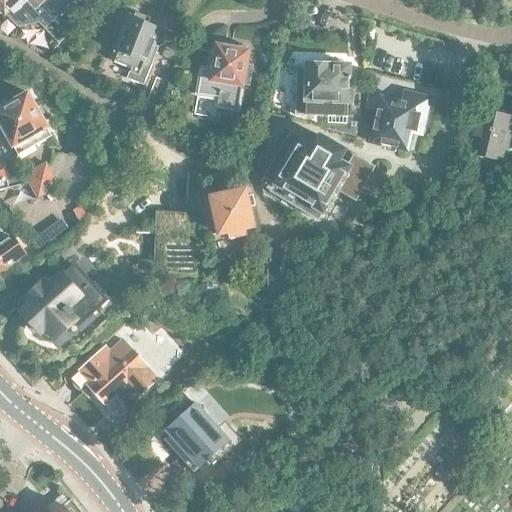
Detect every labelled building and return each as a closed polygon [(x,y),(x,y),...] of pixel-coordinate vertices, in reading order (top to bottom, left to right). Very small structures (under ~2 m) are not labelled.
[(5,16),(6,15),(18,28),(39,23),(59,43),(88,15),(86,13),(96,3),(92,0),(0,0),(0,14),(4,14),(5,16)] [(158,47),(153,45),(159,28),(147,24),(150,18),(134,12),(132,18),(128,16),(115,52),(117,53),(114,62),(131,69),(127,79),(143,85),(158,47)] [(215,53),(210,52),(210,51),(183,46),(171,79),(199,84),(197,90),(219,94),(217,107),(238,110),(242,86),(243,83),(248,84),(251,67),(246,66),(248,51),(246,51),(247,47),(232,44),(232,48),(216,46),(215,53)] [(165,49),(162,57),(175,63),(179,55),(165,49)] [(307,68),(296,68),(295,115),(306,116),(306,115),(326,117),(327,129),(338,132),(346,135),(352,138),(361,141),(361,90),(349,91),(349,81),(350,80),(350,75),(349,74),(349,65),(337,65),(337,61),(328,60),(328,65),(307,64),(307,68)] [(156,79),(147,103),(160,108),(169,84),(156,79)] [(48,127),(28,93),(0,108),(0,124),(13,147),(14,147),(19,155),(52,136),(47,128),(48,127)] [(400,103),(369,96),(363,121),(365,121),(368,127),(367,133),(367,136),(371,137),(370,143),(406,152),(410,133),(416,129),(421,130),(422,129),(426,126),(428,120),(425,115),(428,99),(402,93),(400,103)] [(469,135),(472,135),(468,153),(503,161),(511,121),(511,118),(478,110),(474,127),(471,126),(469,135)] [(122,126),(115,138),(136,150),(143,139),(122,126)] [(334,193),(352,204),(370,176),(351,164),(348,169),(337,163),(343,153),(319,138),(313,148),(291,135),(260,184),(261,196),(280,207),(284,201),(316,221),(334,193)] [(0,190),(26,184),(22,172),(18,173),(16,165),(4,169),(0,154),(0,190)] [(60,186),(47,163),(25,176),(38,198),(60,186)] [(217,196),(211,198),(219,234),(227,232),(229,241),(248,237),(246,228),(253,227),(249,207),(255,206),(253,195),(246,197),(245,190),(232,193),(229,190),(219,192),(217,196)] [(187,213),(156,212),(155,236),(186,237),(187,213)] [(0,270),(23,254),(11,237),(0,245),(0,270)] [(268,294),(287,294),(284,249),(268,250),(269,263),(267,263),(268,294)] [(30,303),(20,312),(40,334),(45,330),(55,340),(75,321),(79,325),(107,300),(92,284),(80,295),(61,274),(48,286),(44,282),(25,299),(30,303)] [(117,394),(126,403),(135,395),(137,397),(156,379),(146,369),(164,352),(139,324),(123,339),(119,335),(80,371),(90,383),(88,385),(105,404),(117,394)] [(166,432),(199,467),(208,459),(213,465),(241,440),(225,422),(218,428),(196,405),(166,432)] [(301,511),(309,509),(301,492),(285,499),(290,511),(301,511)] [(79,511),(71,501),(56,511),(48,511),(42,505),(35,511),(32,509),(29,511),(79,511)]
